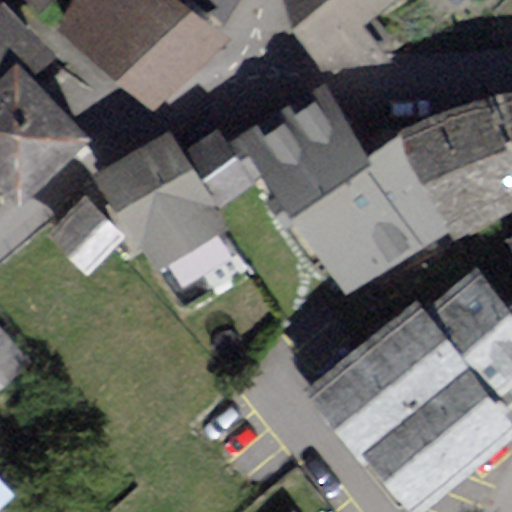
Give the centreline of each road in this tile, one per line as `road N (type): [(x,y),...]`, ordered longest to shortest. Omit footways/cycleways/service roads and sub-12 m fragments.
road 1 (residential): [(0,246),(241,67)]
road 2 (residential): [(511,85),(388,103),(292,53),(241,67)]
